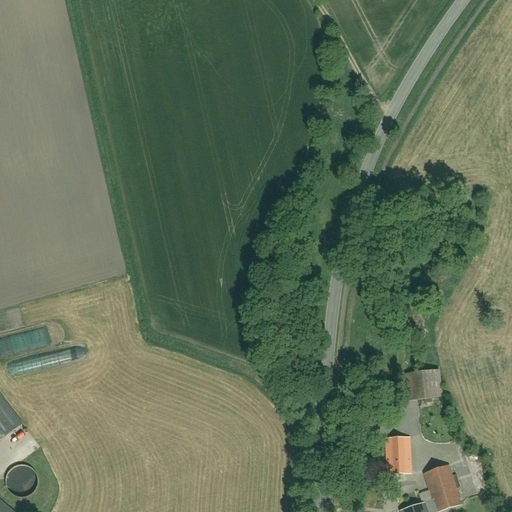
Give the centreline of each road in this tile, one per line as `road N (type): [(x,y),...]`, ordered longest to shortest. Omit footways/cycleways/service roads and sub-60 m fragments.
road 1 (tertiary): [(321,511),(330,332),(354,212),(390,118),(465,0)]
road 2 (track): [(319,0),(357,76),(403,133)]
